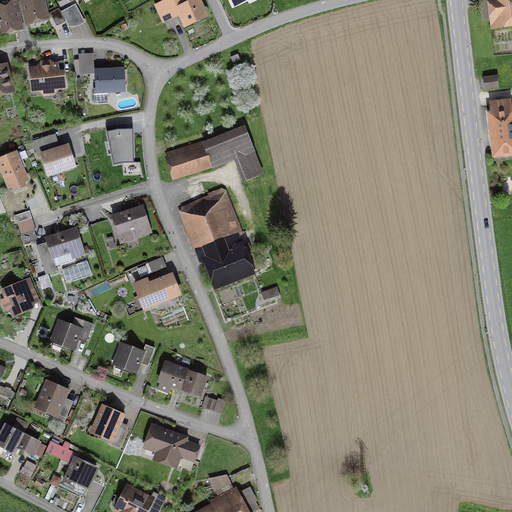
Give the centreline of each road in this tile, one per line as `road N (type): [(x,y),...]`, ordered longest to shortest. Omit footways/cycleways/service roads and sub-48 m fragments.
road 1 (primary): [(511,399),(492,305),(453,0)]
road 2 (residential): [(158,71),(149,117),(154,184),(250,433)]
road 3 (residential): [(250,433),(158,409),(0,342)]
road 4 (residential): [(347,0),(158,71)]
road 5 (residential): [(158,71),(108,43),(0,50)]
